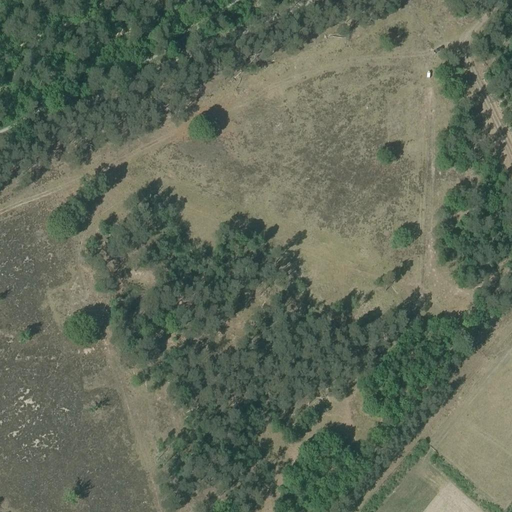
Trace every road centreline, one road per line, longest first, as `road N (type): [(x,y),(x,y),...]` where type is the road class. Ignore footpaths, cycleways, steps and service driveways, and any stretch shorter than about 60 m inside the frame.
road 1 (track): [(0,142),(307,0)]
road 2 (track): [(495,0),(461,39),(511,160)]
